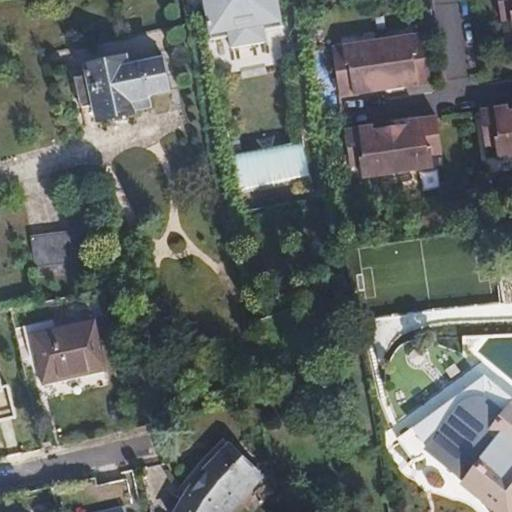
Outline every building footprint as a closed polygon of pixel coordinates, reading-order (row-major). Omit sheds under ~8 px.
[(214,0),(216,9),(208,10),(215,41),(232,37),(235,49),(271,41),(269,30),(287,26),(281,0),(214,0)] [(511,0),(497,0),(501,30),(511,29),(511,0)] [(359,43),(330,48),(338,97),(353,94),(353,91),(414,82),(414,84),(430,82),(423,34),(393,38),(394,42),(360,47),(359,43)] [(76,80),(82,109),(98,106),(101,120),(133,114),(133,113),(149,109),(147,101),(151,100),(150,97),(167,93),(161,63),(126,70),(125,63),(91,69),(92,77),(76,80)] [(507,106),(479,109),(485,159),(499,157),(499,154),(511,152),(511,109),(508,110),(507,106)] [(357,129),(343,131),(349,179),(378,176),(377,172),(412,168),(412,171),(442,167),(435,118),(420,120),(420,123),(358,131),(357,129)] [(241,206),(309,190),(298,142),(230,157),(241,206)] [(30,240),(31,270),(76,269),(75,240),(30,240)] [(29,337),(41,386),(103,371),(91,322),(29,337)] [(0,425),(20,422),(2,328),(0,328),(0,425)] [(130,380),(131,382),(135,383),(137,383),(140,381),(141,378),(140,376),(138,374),(136,374),(134,374),(131,376),(130,378),(130,380)] [(398,440),(413,462),(421,458),(427,451),(466,482),(463,485),(497,511),(511,511),(511,407),(511,406),(511,401),(485,376),(398,440)] [(164,390),(166,397),(176,394),(174,388),(164,390)] [(176,511),(216,511),(221,506),(239,487),(255,472),(223,442),(205,460),(181,489),(175,497),(182,504),(176,511)]
